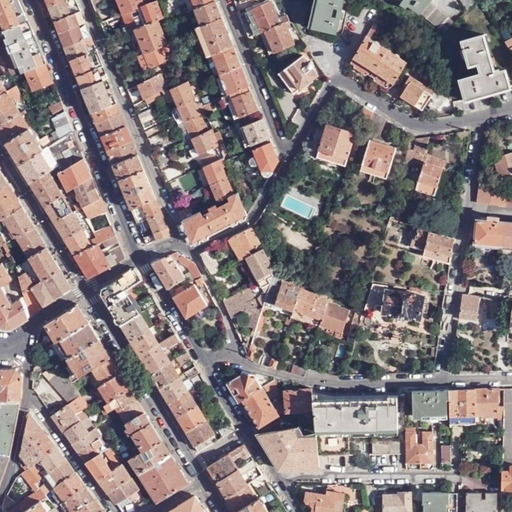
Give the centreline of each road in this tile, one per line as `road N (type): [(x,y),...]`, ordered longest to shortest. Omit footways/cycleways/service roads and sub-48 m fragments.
road 1 (residential): [(140,257),(33,0)]
road 2 (residential): [(484,115),(444,379)]
road 3 (residential): [(86,0),(182,245)]
road 4 (residential): [(203,360),(231,354),(319,380),(444,379)]
road 5 (residential): [(86,288),(194,464)]
road 6 (residential): [(452,476),(272,475)]
road 7 (residential): [(289,158),(225,0)]
road 8 (residential): [(0,145),(86,288)]
road 9 (residential): [(484,115),(424,126),(344,80)]
road 10 (residential): [(182,245),(253,220),(289,158)]
road 11 (residential): [(25,395),(113,511)]
road 12 (residential): [(203,360),(140,257)]
